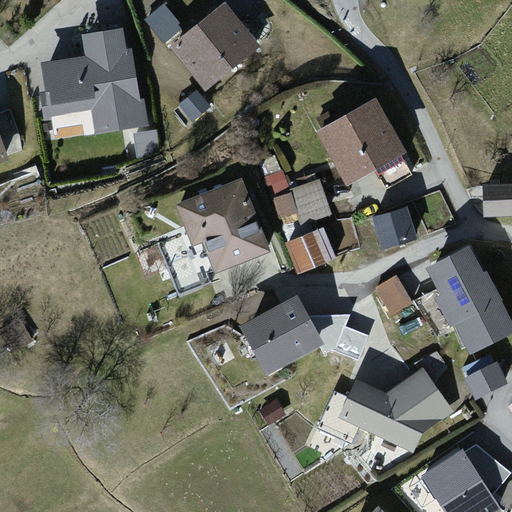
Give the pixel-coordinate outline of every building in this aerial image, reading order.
[(265,44),(229,0),(216,0),(165,42),(205,92),(265,44)] [(149,20),(164,39),(183,24),(167,5),(149,20)] [(152,123),(127,14),(73,27),(80,54),(35,64),(53,145),(152,123)] [(192,112),(204,103),(194,91),(182,100),(192,112)] [(373,93),(308,132),(346,194),(411,155),(373,93)] [(0,166),(14,162),(0,118),(0,166)] [(156,130),(132,134),(136,155),(159,151),(156,130)] [(275,250),(240,169),(169,199),(204,281),(275,250)] [(324,181),(295,188),(303,225),(333,219),(324,181)] [(511,181),(486,182),(486,210),(511,209),(511,181)] [(293,195),(278,200),(284,219),(300,213),(293,195)] [(376,212),(383,240),(411,233),(404,205),(376,212)] [(315,231),(288,243),(300,271),(327,259),(315,231)] [(470,355),(511,334),(511,312),(475,239),(424,264),(470,355)] [(378,287),(393,309),(408,299),(392,277),(378,287)] [(263,376),(323,346),(298,295),(237,325),(263,376)] [(463,413),(426,360),(392,384),(350,366),(330,412),(414,448),(463,413)] [(470,371),(479,391),(500,381),(490,361),(470,371)] [(458,452),(425,474),(450,511),(477,511),(492,502),(458,452)]
